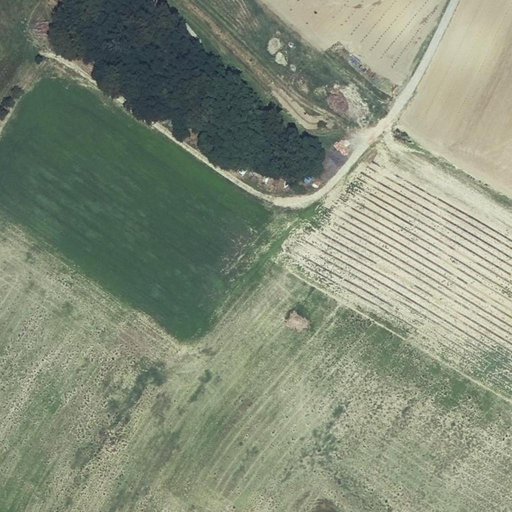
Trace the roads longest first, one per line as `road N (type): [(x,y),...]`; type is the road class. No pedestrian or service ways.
road 1 (track): [(50,56),(269,201),(293,206),(311,201),(418,79),(458,0)]
road 2 (track): [(198,0),(272,77),(367,141),(307,132),(174,0)]
